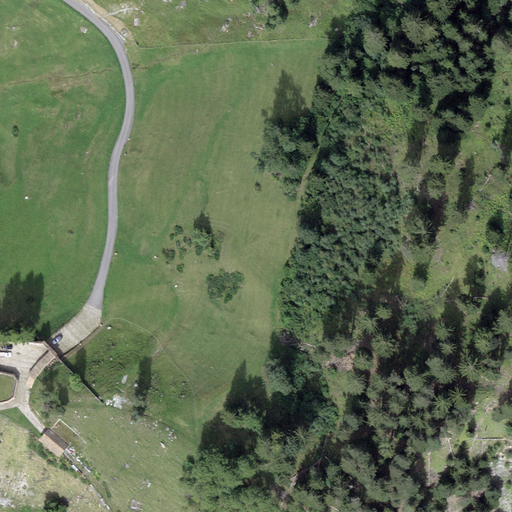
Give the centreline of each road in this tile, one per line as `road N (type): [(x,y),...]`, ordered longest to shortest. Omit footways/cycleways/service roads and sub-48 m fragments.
road 1 (track): [(54,346),(82,322),(100,283),(112,171),(130,106),(118,47),(69,0)]
road 2 (track): [(19,399),(116,511)]
